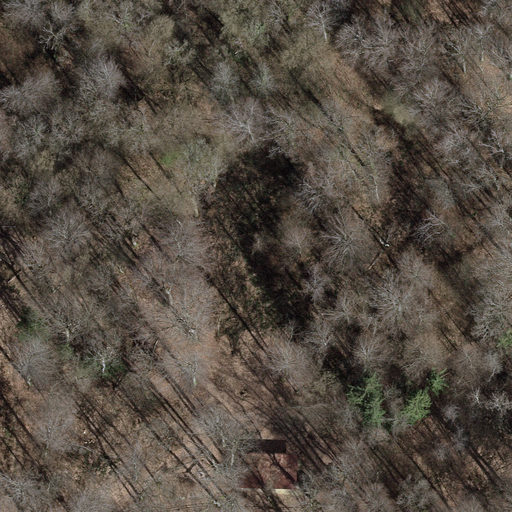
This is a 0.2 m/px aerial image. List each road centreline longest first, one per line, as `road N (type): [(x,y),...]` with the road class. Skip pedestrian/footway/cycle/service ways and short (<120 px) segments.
road 1 (track): [(0,240),(115,299),(229,411)]
road 2 (track): [(249,416),(511,314)]
road 3 (track): [(249,416),(511,477)]
road 4 (track): [(229,411),(131,511)]
